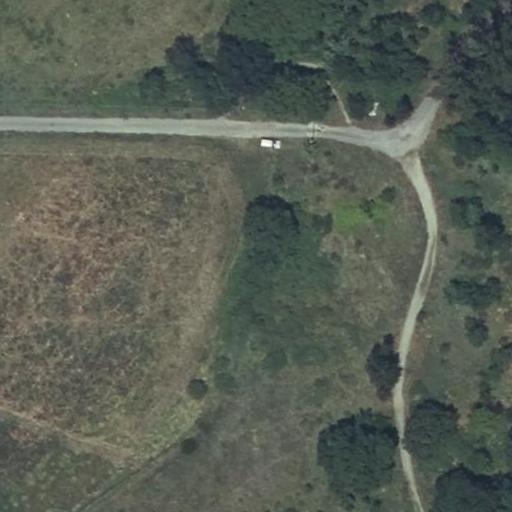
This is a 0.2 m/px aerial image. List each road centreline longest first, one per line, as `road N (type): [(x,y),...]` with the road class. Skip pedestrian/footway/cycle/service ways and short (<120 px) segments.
road 1 (unclassified): [(0,114),(402,141),(511,21)]
road 2 (track): [(417,511),(401,429),(401,377),(433,231),(423,179),(402,141)]
